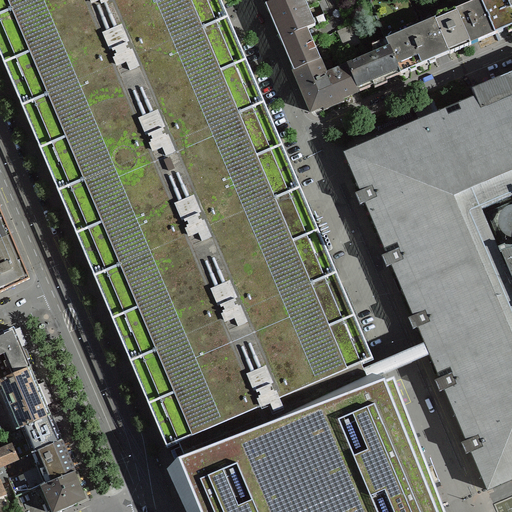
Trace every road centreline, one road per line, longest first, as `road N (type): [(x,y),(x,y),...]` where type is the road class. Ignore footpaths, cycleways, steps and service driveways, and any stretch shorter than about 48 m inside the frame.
road 1 (residential): [(304,134),(460,511)]
road 2 (residential): [(304,134),(511,46)]
road 3 (secondary): [(58,289),(108,405),(133,493)]
road 4 (secondary): [(0,151),(58,289)]
road 5 (residential): [(304,134),(247,0)]
